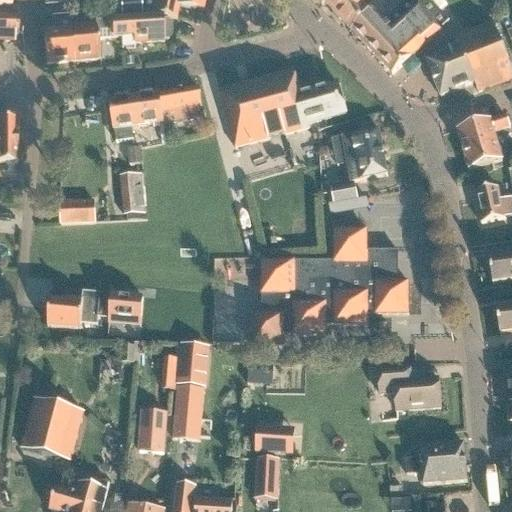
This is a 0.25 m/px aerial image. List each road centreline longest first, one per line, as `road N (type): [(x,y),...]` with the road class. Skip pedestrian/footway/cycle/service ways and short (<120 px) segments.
road 1 (residential): [(416,118),(447,195),(459,257),(485,511)]
road 2 (residential): [(23,0),(33,91),(208,65)]
road 3 (residential): [(322,32),(416,118)]
